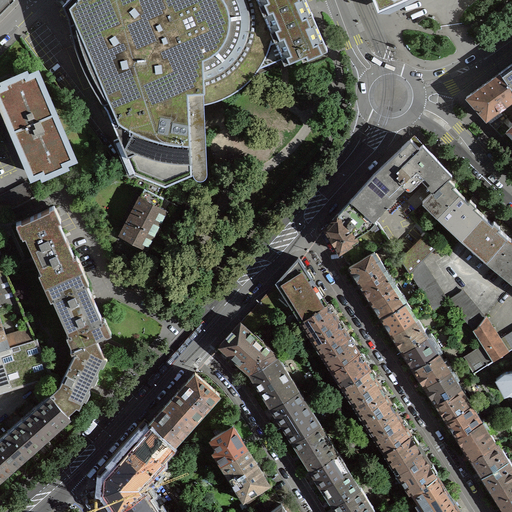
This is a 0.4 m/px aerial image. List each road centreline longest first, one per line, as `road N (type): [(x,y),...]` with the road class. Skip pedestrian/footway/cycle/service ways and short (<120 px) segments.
road 1 (residential): [(300,220),(481,511)]
road 2 (residential): [(191,338),(237,384),(312,511)]
road 3 (secondary): [(68,475),(191,338)]
road 4 (secondary): [(191,338),(300,220)]
road 5 (unknown): [(29,219),(24,237),(44,287),(106,269)]
road 6 (secondary): [(418,110),(511,190)]
